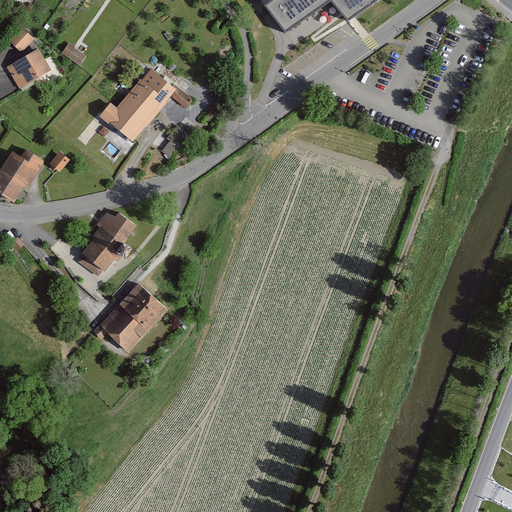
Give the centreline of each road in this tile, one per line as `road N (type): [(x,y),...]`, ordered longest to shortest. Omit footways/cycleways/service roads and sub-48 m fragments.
road 1 (track): [(494,0),(477,22),(439,124),(431,176),(306,511)]
road 2 (residential): [(237,134),(183,176),(148,189),(0,213)]
road 3 (residential): [(426,0),(237,134)]
road 4 (track): [(447,511),(511,341)]
road 5 (residential): [(225,0),(244,35),(237,134)]
road 6 (unclassified): [(511,394),(467,511)]
